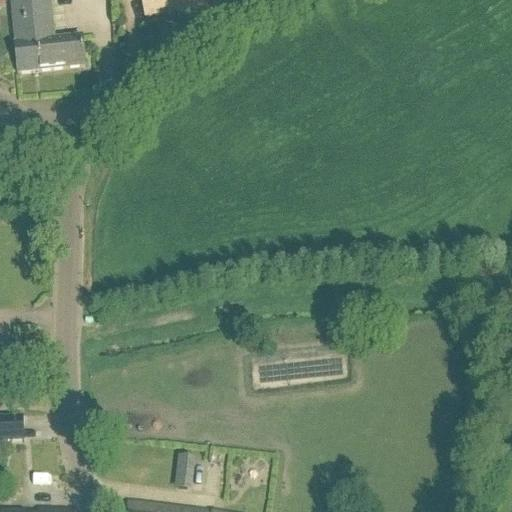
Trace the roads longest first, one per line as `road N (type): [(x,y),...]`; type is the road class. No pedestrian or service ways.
road 1 (tertiary): [(89,511),(65,406),(69,199)]
road 2 (unclassified): [(123,106),(278,0)]
road 3 (unclassified): [(123,106),(42,111),(0,103)]
road 4 (tertiary): [(69,199),(52,153),(0,104)]
